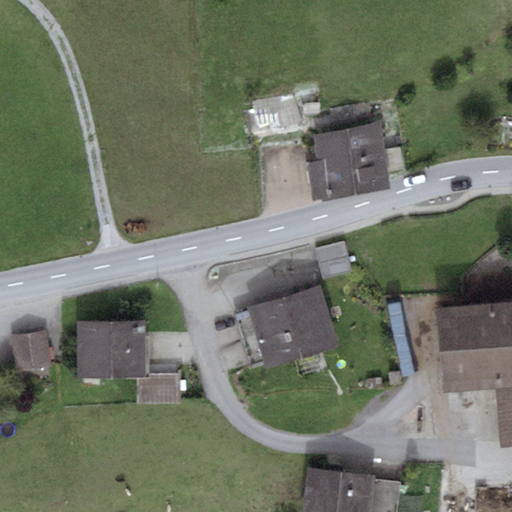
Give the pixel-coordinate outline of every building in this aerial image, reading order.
[(293,94),(252,101),(257,124),(270,123),(271,132),(288,129),(287,125),(303,122),(293,94)] [(314,134),(316,161),(386,150),(381,121),(314,134)] [(386,150),(316,161),(308,162),(313,200),(322,198),(323,201),(390,188),(386,150)] [(343,242),(316,249),(323,277),(350,270),(343,242)] [(339,347),(320,285),(248,307),(250,312),(263,357),(267,368),(339,347)] [(511,301),(434,308),(442,395),(495,390),(500,448),(511,446),(511,301)] [(263,357),(250,312),(235,316),(250,361),(263,357)] [(136,378),(149,378),(149,322),(77,322),(78,379),(136,378)] [(48,368),(44,334),(9,339),(14,373),(48,368)] [(400,371),(389,371),(389,385),(400,384),(400,371)] [(179,378),(149,378),(136,378),(137,404),(179,403),(179,378)] [(375,475),(308,469),(303,511),(371,511),(375,480),(375,475)] [(397,511),(401,482),(375,480),(371,511),(397,511)]
